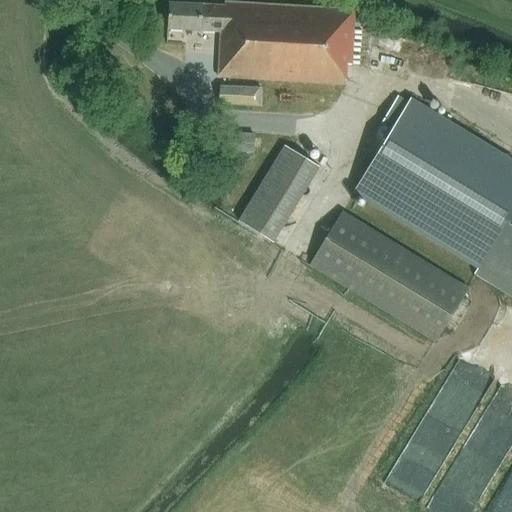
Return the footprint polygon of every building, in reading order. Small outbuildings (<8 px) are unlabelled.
[(352,66),(355,10),(226,3),(226,7),(170,4),(168,30),(221,32),(218,78),(346,86),(347,66),(352,66)] [(262,107),(263,87),(220,85),(218,105),(262,107)] [(511,294),(511,166),(398,97),(382,124),(394,130),(357,189),(482,265),(487,269),(483,277),(511,294)] [(254,154),(254,132),(215,130),(213,151),(254,154)] [(318,167),(282,145),(235,222),(271,244),(318,167)] [(435,342),(467,289),(343,213),(311,266),(435,342)]
